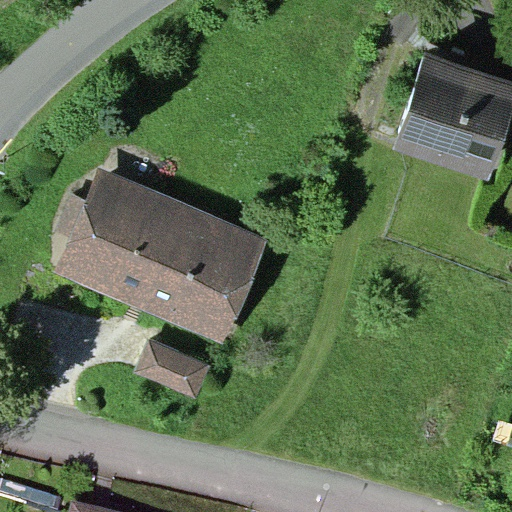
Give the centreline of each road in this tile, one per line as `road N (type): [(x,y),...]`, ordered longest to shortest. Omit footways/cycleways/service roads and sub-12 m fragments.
road 1 (residential): [(0,421),(389,511)]
road 2 (tertiary): [(0,108),(129,0)]
